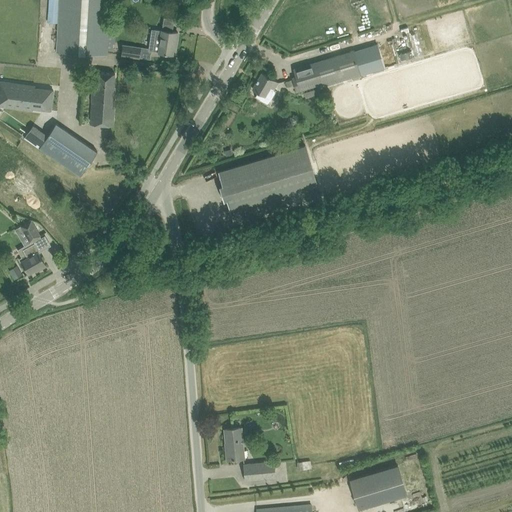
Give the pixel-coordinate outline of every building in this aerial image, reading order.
[(109,0),(58,0),(56,52),(106,54),(108,32),(108,26),(109,0)] [(173,28),(174,18),(164,17),(164,28),(173,28)] [(158,51),(157,52),(159,52),(163,52),(173,54),(174,42),(176,42),(178,32),(168,31),(162,30),(161,30),(151,29),(149,48),(148,49),(152,50),(158,51)] [(149,48),(123,44),(121,55),(140,58),(140,57),(151,59),(152,50),(148,49),(149,48)] [(357,50),(294,69),(296,76),(292,77),(296,91),(308,88),(308,91),(364,74),(380,69),(374,48),(358,53),(357,50)] [(93,72),(89,124),(113,125),(115,100),(113,100),(115,73),(93,72)] [(253,89),(261,94),(265,96),(270,87),(274,89),(278,81),(262,72),(253,89)] [(5,93),(4,105),(21,107),(22,105),(50,109),(53,91),(35,88),(35,86),(11,83),(9,93),(5,93)] [(48,135),(39,148),(80,176),(97,151),(56,123),(48,135)] [(234,223),(321,197),(305,145),(218,171),(222,185),(219,186),(224,201),(227,200),(234,223)] [(39,177),(2,147),(0,148),(0,185),(19,201),(39,177)] [(91,223),(95,227),(99,222),(95,219),(91,223)] [(31,220),(21,226),(29,241),(34,239),(40,235),(39,234),(35,226),(31,220)] [(26,254),(19,258),(21,262),(22,262),(24,264),(29,273),(38,268),(39,269),(46,265),(41,256),(39,252),(41,251),(35,242),(23,249),(26,254)] [(18,263),(9,268),(15,279),(24,273),(18,263)] [(241,427),(235,428),(225,429),(227,447),(226,447),(227,459),(244,458),(243,445),(251,444),(250,435),(242,436),(241,427)] [(297,462),(297,470),(311,469),(310,460),(297,462)] [(276,477),(274,461),(244,464),(246,480),(276,477)] [(407,494),(398,465),(350,479),(359,508),(407,494)]
